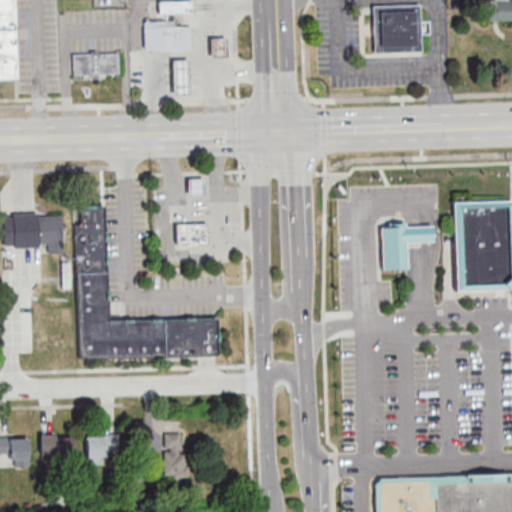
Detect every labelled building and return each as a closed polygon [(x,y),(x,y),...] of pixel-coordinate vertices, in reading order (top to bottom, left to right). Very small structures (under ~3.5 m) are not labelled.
[(0,0),(0,80),(17,81),(16,0),(0,0)] [(511,20),(511,0),(507,0),(506,0),(491,0),(479,0),(479,20),(511,20)] [(158,14),(191,14),(191,1),(158,1),(158,14)] [(371,53),(419,53),(419,5),(371,5),(371,53)] [(174,26),(174,21),(144,21),(144,49),(190,48),(190,26),(174,26)] [(209,58),(227,57),(226,37),(208,38),(209,58)] [(118,53),(72,53),(72,78),(118,78),(118,53)] [(172,95),(189,95),(188,59),(171,60),(172,95)] [(187,191),(204,191),(204,174),(187,175),(187,191)] [(510,200),(511,254),(511,297),(505,289),(455,291),(452,202),(510,200)] [(74,223),(77,358),(217,356),(216,317),(106,319),(104,204),(79,205),(79,223),(74,223)] [(60,213),(2,214),(3,247),(46,246),(46,254),(61,254),(60,213)] [(207,243),(206,221),(173,223),(174,244),(207,243)] [(378,224),(381,269),(406,267),(404,242),(418,241),(431,240),(429,225),(417,226),(404,227),(403,222),(378,224)] [(163,478),(187,478),(187,453),(180,453),(180,434),(163,434),(163,478)] [(112,435),(84,435),(84,461),(112,461),(112,435)] [(27,437),(0,437),(0,459),(27,460),(27,437)] [(40,461),(73,461),(73,437),(40,437),(40,461)] [(511,511),(511,471),(373,476),(374,511),(511,511)]
